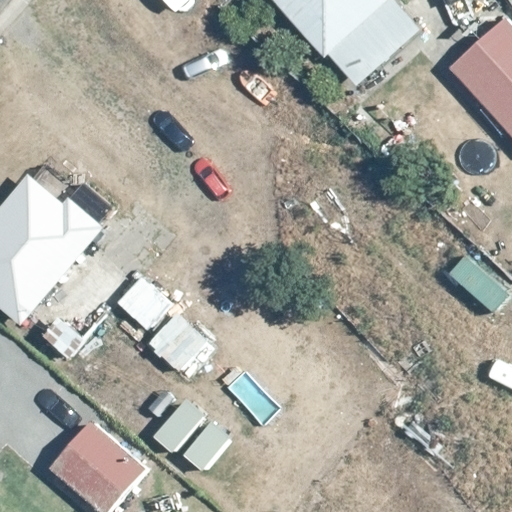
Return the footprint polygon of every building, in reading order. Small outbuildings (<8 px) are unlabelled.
[(290,0),(365,84),(429,28),(404,0),(290,0)] [(511,16),(459,65),(511,122),(511,16)] [(182,298),(149,270),(139,282),(96,246),(114,223),(83,198),(78,203),(42,172),(0,222),(0,290),(79,356),(125,299),(159,326),(182,298)] [(218,337),(188,308),(157,340),(188,369),(218,337)] [(117,511),(158,462),(101,417),(61,467),(116,511),(117,511)]
